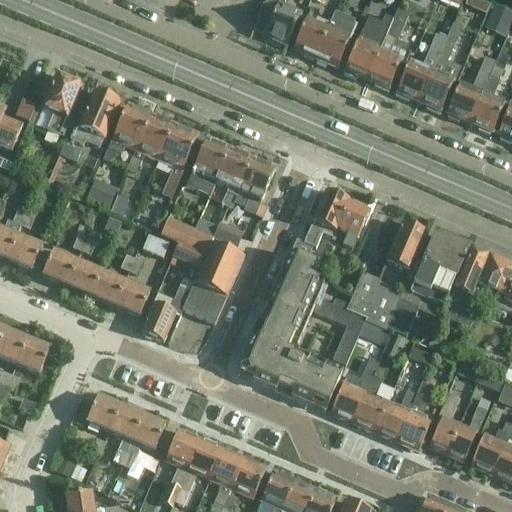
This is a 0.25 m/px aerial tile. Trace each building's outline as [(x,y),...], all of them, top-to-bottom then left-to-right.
[(260,21),(255,34),(265,38),(263,42),(276,48),(277,45),(286,49),(300,18),(282,10),(285,3),(281,1),(263,8),(258,20),(260,21)] [(511,17),(494,10),(489,22),(508,31),(511,21),(511,17)] [(313,62),(314,63),(327,32),(314,27),(319,16),(310,12),(293,54),(303,58),(302,60),(312,64),(313,62)] [(392,20),(365,84),(374,88),(374,90),(387,96),(404,57),(407,49),(397,45),(408,17),(396,12),(393,20),(392,20)] [(327,32),(314,63),(317,64),(316,66),(325,70),(326,68),(337,72),(357,25),(334,15),(327,32)] [(356,46),(343,77),(356,83),(357,81),(365,84),(392,20),(384,17),(380,26),(364,19),(360,29),(353,45),(356,46)] [(445,43),(444,45),(452,48),(459,31),(452,28),(445,43)] [(409,66),(395,99),(408,105),(409,102),(417,106),(430,75),(435,66),(438,57),(442,49),(443,50),(444,45),(445,43),(437,40),(435,39),(422,71),(409,66)] [(438,118),(444,105),(452,85),(456,86),(463,70),(445,63),(452,48),(444,45),(443,50),(442,49),(438,57),(435,66),(417,106),(426,110),(425,112),(438,118)] [(499,54),(492,72),(501,75),(509,58),(499,54)] [(491,71),(493,67),(484,63),(471,95),(458,89),(446,118),(448,118),(447,121),(458,126),(459,123),(469,127),(492,72),(491,71)] [(491,137),(503,108),(490,103),(502,76),(501,75),(492,72),(469,127),(478,131),(477,134),(488,139),(489,136),(491,137)] [(66,120),(73,105),(79,90),(55,80),(35,130),(58,139),(67,142),(75,123),(66,120)] [(118,106),(115,105),(94,96),(91,105),(84,121),(80,119),(74,132),(75,132),(69,144),(84,150),(85,147),(99,153),(118,106)] [(21,103),(14,119),(28,125),(34,109),(21,103)] [(111,145),(109,151),(117,154),(116,156),(120,158),(123,150),(135,155),(150,120),(126,110),(111,145)] [(510,145),(511,145),(511,112),(508,111),(497,139),(500,140),(499,144),(508,148),(510,145)] [(4,115),(0,113),(0,151),(10,156),(22,129),(1,121),(4,115)] [(143,158),(158,165),(173,130),(150,120),(135,155),(127,174),(134,178),(143,158)] [(173,130),(158,165),(173,171),(170,177),(180,181),(182,175),(197,140),(173,130)] [(186,191),(208,200),(229,154),(206,144),(186,191)] [(80,155),(64,149),(59,160),(75,167),(80,155)] [(109,151),(108,151),(103,163),(111,167),(116,156),(117,154),(109,151)] [(230,210),(232,206),(251,163),(229,154),(208,200),(210,201),(215,189),(227,194),(222,206),(230,210)] [(15,164),(0,158),(0,169),(11,174),(15,164)] [(274,173),(271,172),(251,163),(232,206),(244,212),(243,215),(254,220),(274,173)] [(180,181),(170,177),(161,199),(170,203),(180,181)] [(93,183),(85,202),(107,212),(115,193),(93,183)] [(11,184),(7,195),(13,198),(17,186),(11,184)] [(323,233),(334,237),(348,206),(325,196),(303,247),(315,253),(323,233)] [(127,204),(116,199),(109,214),(120,219),(127,204)] [(368,215),(348,206),(334,237),(346,243),(339,259),(347,263),(368,215)] [(0,261),(6,264),(16,240),(26,216),(17,213),(12,224),(7,224),(2,234),(0,233),(0,261)] [(98,213),(90,232),(99,235),(101,236),(103,233),(108,221),(110,217),(98,213)] [(21,230),(29,234),(35,220),(26,216),(21,230)] [(108,221),(103,233),(115,238),(120,226),(108,221)] [(153,221),(150,229),(159,233),(162,224),(153,221)] [(167,221),(160,239),(178,246),(186,250),(194,232),(167,221)] [(236,251),(242,237),(219,228),(214,242),(236,251)] [(409,276),(425,239),(401,229),(385,266),(409,276)] [(194,232),(186,250),(205,258),(213,240),(194,232)] [(72,252),(80,256),(86,242),(78,238),(72,252)] [(168,247),(148,239),(142,254),(162,262),(168,247)] [(41,251),(16,240),(6,264),(31,275),(41,251)] [(442,312),(466,254),(433,240),(409,298),(442,312)] [(80,256),(89,259),(94,245),(86,242),(80,256)] [(178,246),(172,261),(186,266),(199,272),(205,258),(186,250),(178,246)] [(214,329),(243,261),(210,247),(205,258),(199,272),(181,315),(214,329)] [(42,279),(67,290),(77,266),(52,255),(42,279)] [(442,322),(457,328),(474,288),(485,262),(470,256),(442,322)] [(120,273),(129,276),(134,262),(126,259),(120,273)] [(250,382),(252,383),(325,415),(359,338),(364,326),(366,322),(346,313),(320,302),(326,287),(316,282),(320,273),(290,259),(244,362),(243,365),(243,367),(243,370),(243,372),(244,374),(245,377),(246,379),(248,381),(250,382)] [(511,289),(511,288),(511,273),(486,262),(485,263),(485,262),(474,288),(457,328),(469,333),(478,312),(498,321),(501,315),(511,289)] [(129,276),(137,280),(143,266),(134,263),(129,276)] [(67,290),(90,300),(100,276),(77,266),(67,290)] [(90,300),(114,310),(124,286),(100,276),(90,300)] [(352,299),(346,313),(366,322),(364,326),(385,335),(386,332),(399,303),(400,301),(377,291),(379,286),(361,278),(355,292),(352,299)] [(149,297),(124,286),(114,310),(138,321),(149,297)] [(346,287),(342,294),(352,299),(355,292),(346,287)] [(511,288),(511,289),(501,315),(511,318),(511,323),(511,327),(511,288)] [(179,320),(189,296),(179,291),(173,304),(172,303),(167,314),(153,308),(140,337),(162,347),(174,318),(179,320)] [(406,340),(418,312),(399,303),(386,332),(406,340)] [(427,320),(422,331),(429,334),(434,323),(427,320)] [(364,326),(359,338),(372,344),(385,350),(386,347),(390,338),(385,335),(364,326)] [(0,345),(0,362),(16,369),(27,344),(5,334),(0,345)] [(431,341),(426,351),(437,356),(441,346),(431,341)] [(50,354),(27,344),(16,369),(39,379),(50,354)] [(385,350),(382,357),(391,361),(395,352),(386,347),(385,350)] [(412,350),(408,360),(418,365),(422,355),(412,350)] [(476,386),(481,377),(460,368),(456,377),(476,386)] [(511,374),(507,372),(502,380),(511,385),(511,374)] [(0,390),(5,393),(11,379),(3,376),(0,382),(0,390)] [(329,418),(352,428),(372,381),(363,378),(358,389),(363,391),(360,397),(342,389),(329,418)] [(11,379),(5,393),(14,396),(19,383),(11,379)] [(352,428),(373,437),(386,407),(369,400),(371,395),(376,397),(381,385),(372,381),(352,428)] [(373,437),(395,446),(408,417),(421,386),(415,399),(407,395),(399,413),(386,407),(373,437)] [(433,392),(421,386),(408,417),(395,446),(418,456),(430,427),(420,422),(433,392)] [(511,391),(504,388),(497,404),(511,411),(511,391)] [(428,453),(445,460),(458,430),(450,426),(459,404),(447,399),(442,411),(445,413),(428,453)] [(86,426),(109,436),(120,411),(97,401),(86,426)] [(120,411),(109,436),(122,442),(118,452),(126,456),(131,446),(142,420),(120,411)] [(468,434),(458,430),(445,460),(463,467),(479,427),(480,428),(485,415),(476,411),(471,424),(472,424),(468,434)] [(470,471),(492,480),(505,449),(511,432),(511,415),(510,415),(497,447),(483,441),(470,471)] [(131,446),(126,456),(135,459),(139,449),(153,456),(164,430),(142,420),(131,446)] [(511,432),(505,449),(492,480),(511,488),(511,432)] [(176,435),(164,464),(177,470),(169,488),(178,492),(186,473),(199,444),(176,435)] [(97,443),(91,456),(99,459),(104,447),(97,443)] [(178,492),(172,505),(181,509),(187,496),(195,478),(208,483),(221,454),(199,444),(186,473),(178,492)] [(0,448),(0,472),(9,453),(0,448)] [(121,468),(126,456),(118,452),(113,464),(121,468)] [(221,454),(208,483),(219,488),(217,493),(218,494),(212,507),(222,511),(230,493),(243,463),(221,454)] [(126,456),(121,468),(130,471),(135,459),(126,456)] [(60,458),(53,473),(69,481),(75,468),(76,465),(60,458)] [(265,473),(243,463),(230,493),(222,511),(224,511),(234,511),(238,503),(233,500),(235,495),(252,502),(265,473)] [(140,488),(150,492),(155,478),(145,474),(140,488)] [(259,505),(256,511),(281,511),(294,485),(272,476),(270,480),(259,505)] [(306,511),(314,494),(294,485),(281,511),(306,511)] [(172,505),(178,492),(169,488),(162,506),(170,510),(172,505)] [(331,511),(335,503),(314,494),(306,511),(331,511)] [(65,501),(66,511),(92,511),(90,497),(65,501)] [(446,511),(448,509),(427,500),(421,511),(446,511)]
